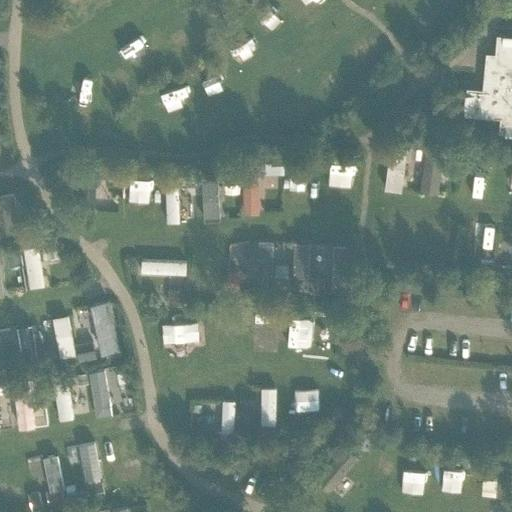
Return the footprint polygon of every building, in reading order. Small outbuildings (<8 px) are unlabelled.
[(57,0),(78,26),(91,15),(79,0),(57,0)] [(296,25),(307,18),(295,0),(270,0),(269,1),(277,12),(284,7),(296,25)] [(191,52),(203,41),(173,9),(161,20),(191,52)] [(379,61),(392,52),(372,26),(360,35),(379,61)] [(130,43),(153,68),(164,58),(141,32),(130,43)] [(511,35),(497,34),(494,59),(487,58),(486,68),(490,69),(488,89),(467,87),(464,114),(500,118),(499,132),(511,133),(511,35)] [(220,49),(245,80),(257,71),(232,40),(220,49)] [(103,61),(109,80),(124,75),(118,56),(103,61)] [(338,64),(330,71),(340,84),(348,77),(338,64)] [(209,70),(199,78),(221,106),(232,98),(209,70)] [(295,84),(285,93),(310,121),(320,112),(295,84)] [(166,91),(155,99),(176,128),(187,120),(166,91)] [(100,130),(108,124),(96,110),(89,116),(100,130)] [(387,190),(404,190),(406,145),(389,144),(387,190)] [(425,146),(424,191),(441,191),(442,147),(425,146)] [(264,161),(244,161),(244,215),(263,215),(264,178),(284,178),(284,166),(264,166),(264,161)] [(241,182),(239,169),(224,171),(226,184),(241,182)] [(301,170),(286,170),(285,204),(300,204),(301,170)] [(471,175),(473,199),(483,199),(482,174),(471,175)] [(205,175),(204,215),(219,215),(220,176),(205,175)] [(143,218),(144,184),(129,184),(128,217),(143,218)] [(167,188),(166,217),(179,217),(179,188),(167,188)] [(453,254),(455,220),(440,219),(438,254),(453,254)] [(493,255),(495,228),(485,227),(483,254),(493,255)] [(311,287),(310,240),(293,240),(295,288),(311,287)] [(28,287),(44,286),(42,241),(26,242),(28,287)] [(142,277),(185,275),(184,257),(141,258),(142,277)] [(312,275),(311,291),(327,292),(327,276),(312,275)] [(247,353),(266,353),(267,308),(248,308),(247,353)] [(289,308),(289,352),(306,351),(305,308),(289,308)] [(58,355),(74,355),(73,312),(57,312),(58,355)] [(223,361),(224,314),(210,314),(208,361),(223,361)] [(163,324),(162,369),(181,370),(182,325),(163,324)] [(108,366),(92,367),(94,416),(110,416),(108,366)] [(54,379),(58,419),(73,417),(69,378),(54,379)] [(10,380),(0,380),(0,428),(5,429),(3,396),(11,395),(10,380)] [(34,383),(15,384),(17,428),(37,427),(34,383)] [(261,384),(262,419),(277,419),(276,384),(261,384)] [(118,389),(118,400),(133,400),(133,389),(118,389)] [(80,413),(92,409),(88,395),(76,399),(80,413)] [(234,433),(236,397),(224,397),(222,433),(234,433)] [(36,403),(37,425),(48,424),(47,403),(36,403)] [(95,443),(82,448),(88,464),(101,459),(95,443)] [(342,443),(319,476),(336,487),(359,454),(342,443)] [(58,456),(44,459),(51,490),(47,491),(50,504),(63,502),(60,488),(64,487),(58,456)] [(6,460),(12,494),(26,491),(21,458),(6,460)] [(425,488),(428,463),(406,460),(403,485),(425,488)] [(441,488),(461,492),(466,472),(446,467),(441,488)] [(367,492),(386,494),(389,470),(369,468),(367,492)] [(132,476),(119,476),(119,491),(132,490),(132,476)]
